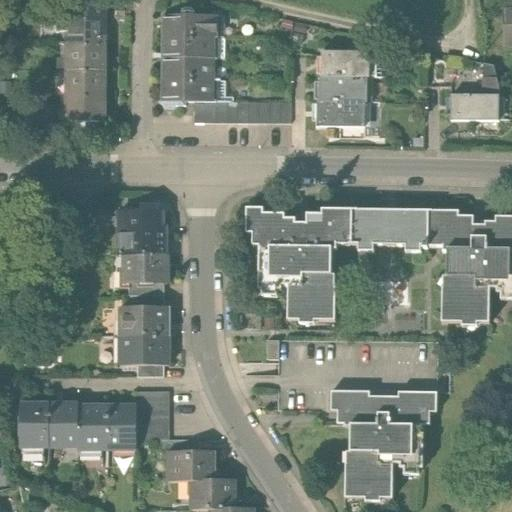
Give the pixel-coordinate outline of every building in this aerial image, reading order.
[(511,4),(497,6),(501,51),(511,51),(511,4)] [(66,36),(65,45),(105,46),(105,10),(55,10),(55,36),(66,36)] [(165,18),(165,39),(212,40),(212,18),(165,18)] [(212,61),(212,40),(165,39),(164,60),(212,61)] [(65,45),(65,71),(104,72),(105,46),(65,45)] [(369,55),(322,54),(321,79),(367,79),(369,79),(369,55)] [(164,60),(164,81),(212,82),(212,61),(164,60)] [(482,84),(482,99),(498,99),(498,83),(494,67),(482,65),(482,84)] [(65,71),(65,97),(104,98),(104,72),(65,71)] [(321,79),(320,79),(319,104),(365,104),(367,104),(367,79),(321,79)] [(211,104),(212,82),(164,81),(163,91),(161,93),(161,102),(164,105),(166,103),(172,104),(176,107),(185,108),(186,104),(195,104),(211,104)] [(65,97),(64,125),(105,125),(104,98),(65,97)] [(482,99),(452,99),(451,124),(498,124),(498,99),(482,99)] [(319,104),(317,103),(317,129),(364,130),(365,104),(319,104)] [(211,104),(195,104),(194,124),(291,126),(291,105),(211,104)] [(83,244),(91,226),(41,203),(33,222),(83,244)] [(263,209),(246,209),(246,233),(252,233),(252,245),(259,245),(259,249),(333,250),(336,250),(336,245),(352,245),(352,212),(323,211),(323,215),(307,215),(307,225),(296,225),(296,219),(284,219),(284,214),(263,214),(263,209)] [(421,247),(427,247),(427,212),(352,212),(352,245),(359,245),(359,252),(374,252),(374,246),(384,246),(407,246),(407,253),(421,253),(421,247)] [(458,212),(427,212),(427,247),(443,248),(443,252),(449,252),(449,279),(443,279),(443,323),(463,323),(463,327),(478,328),(478,323),(491,323),(491,289),(498,290),(498,294),(504,294),(504,300),(511,300),(511,220),(496,220),(496,225),(485,225),(485,228),(472,228),(472,219),(458,219),(458,212)] [(163,214),(118,214),(118,257),(122,257),(166,257),(166,228),(163,228),(163,214)] [(333,277),(333,250),(259,249),(259,290),(263,290),(263,297),(276,297),(276,290),(282,290),(282,287),(288,287),(288,320),(300,320),(300,325),(314,325),(314,321),(336,321),(336,277),(333,277)] [(169,257),(166,257),(122,257),(122,285),(128,285),(162,285),(169,285),(169,257)] [(163,298),(162,285),(128,285),(128,299),(163,298)] [(169,310),(119,310),(119,339),(169,340),(169,310)] [(169,369),(169,340),(119,339),(119,369),(137,369),(162,369),(169,369)] [(265,360),(280,360),(279,340),(264,341),(265,360)] [(162,381),(162,369),(137,369),(137,381),(162,381)] [(137,395),(137,407),(137,443),(158,443),(167,443),(167,395),(137,395)] [(437,415),(437,395),(329,395),(329,415),(336,415),(336,426),(344,426),(344,430),(350,430),(350,455),(345,455),(345,500),(366,500),(366,503),(381,503),(381,501),(394,501),(394,457),(413,457),(413,427),(430,427),(430,415),(437,415)] [(78,405),(50,406),(50,448),(78,448),(78,407),(78,405)] [(21,449),(50,448),(50,406),(21,406),(21,449)] [(78,451),(108,451),(108,407),(78,407),(78,448),(78,451)] [(137,407),(108,407),(108,451),(137,451),(137,443),(137,407)] [(167,443),(158,443),(158,455),(167,455),(187,455),(187,443),(167,443)] [(216,455),(187,455),(167,455),(167,482),(191,482),(216,482),(216,455)] [(236,482),(216,482),(191,482),(191,511),(210,511),(236,511),(236,482)]
